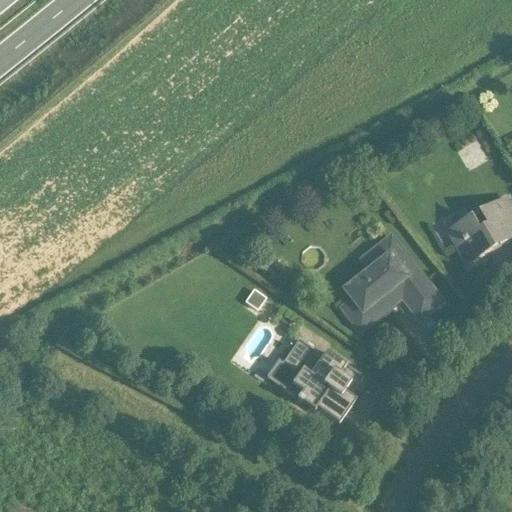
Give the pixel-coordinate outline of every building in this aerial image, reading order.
[(462,243),(454,247),(467,269),(493,254),(492,252),(500,247),(501,250),(511,243),(511,206),(507,199),(483,213),(481,210),(475,213),(469,217),(471,220),(454,230),(462,243)] [(398,294),(403,301),(424,285),(391,242),(377,253),(383,260),(374,267),(377,270),(371,274),(347,293),(353,302),(361,313),(375,303),(382,313),(397,302),(394,298),(398,294)] [(290,273),(272,261),(260,270),(282,284),(290,273)] [(266,301),(253,292),(244,305),(257,314),(266,301)] [(362,381),(325,355),(322,359),(299,343),(282,366),(293,374),(280,391),(314,414),(316,412),(338,427),(355,403),(349,399),(362,381)]
